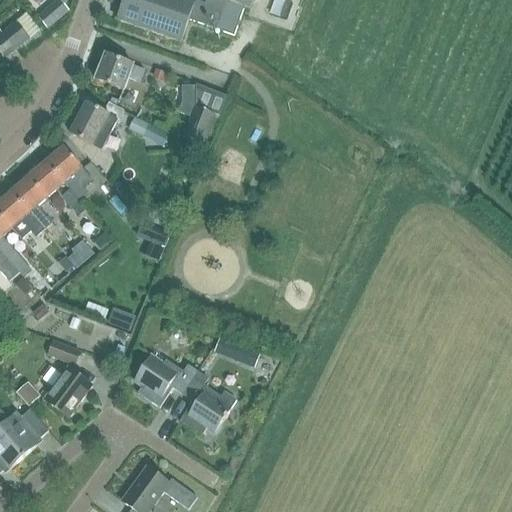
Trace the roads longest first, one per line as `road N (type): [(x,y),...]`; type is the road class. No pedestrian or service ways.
road 1 (residential): [(402,511),(448,418),(238,285)]
road 2 (residential): [(0,153),(46,105),(92,0)]
road 3 (residential): [(254,511),(139,437),(122,434)]
road 4 (residential): [(122,434),(98,429),(4,511)]
